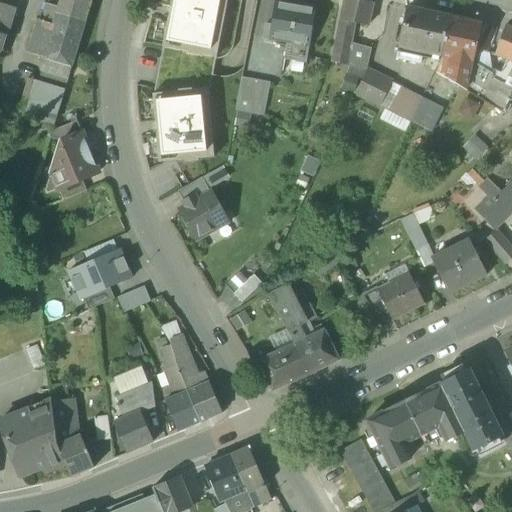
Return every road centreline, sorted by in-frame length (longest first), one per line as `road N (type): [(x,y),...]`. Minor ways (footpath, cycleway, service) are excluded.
road 1 (residential): [(123,0),(122,156),(140,218),(257,424)]
road 2 (residential): [(257,424),(511,309)]
road 3 (residential): [(47,511),(257,424)]
